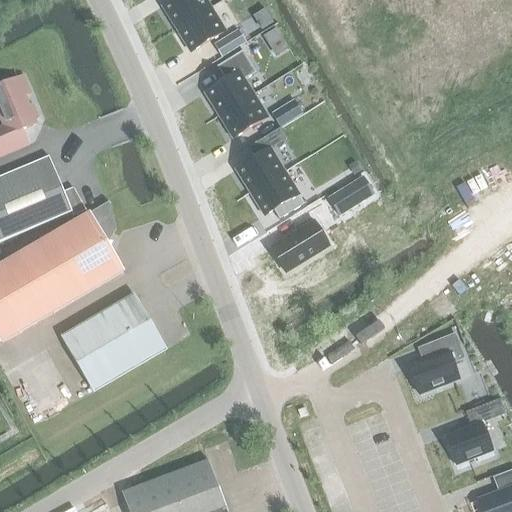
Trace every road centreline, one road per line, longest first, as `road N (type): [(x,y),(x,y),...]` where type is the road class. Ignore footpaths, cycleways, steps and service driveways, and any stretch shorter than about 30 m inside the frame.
road 1 (tertiary): [(302,511),(97,0)]
road 2 (track): [(377,333),(511,221)]
